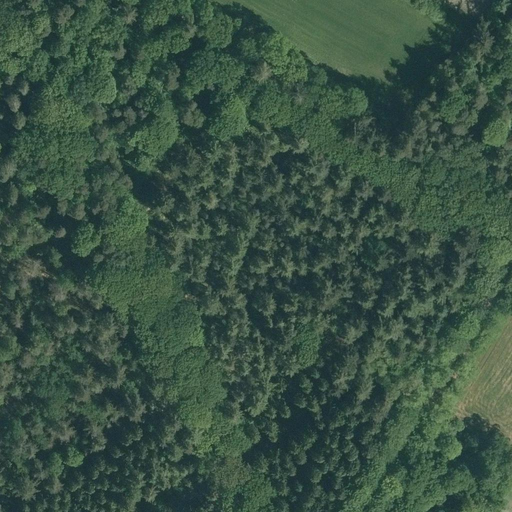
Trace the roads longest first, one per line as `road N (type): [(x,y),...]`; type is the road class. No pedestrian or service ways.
road 1 (track): [(511,218),(145,0)]
road 2 (track): [(348,511),(511,248)]
road 3 (track): [(511,27),(441,172)]
road 4 (track): [(382,501),(440,469),(511,453)]
